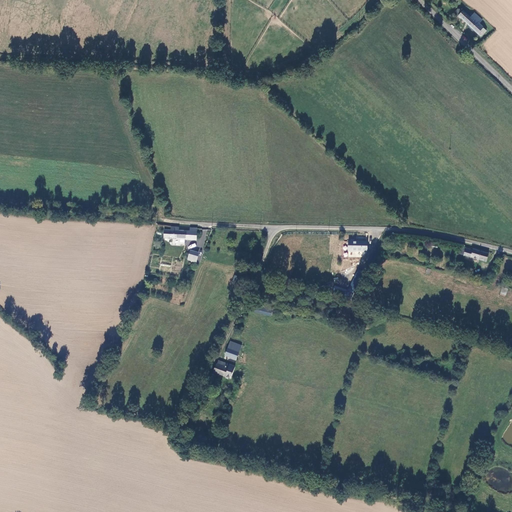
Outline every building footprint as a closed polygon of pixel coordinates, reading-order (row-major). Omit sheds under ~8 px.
[(458,16),(481,37),(487,31),(483,28),(484,28),(479,24),(482,21),(474,14),(470,18),(462,12),(461,13),(458,10),(455,13),(458,15),(458,16)] [(186,239),(186,231),(178,230),(178,227),(171,227),(171,230),(164,230),(164,239),(186,239)] [(186,239),(196,240),(196,231),(186,231),(186,239)] [(348,240),(347,251),(367,252),(367,241),(348,240)] [(460,255),(487,263),(488,254),(473,250),(473,251),(463,248),(460,255)] [(187,260),(196,263),(199,252),(190,250),(187,260)] [(250,258),(247,266),(253,269),(256,260),(250,258)] [(356,275),(348,296),(353,298),(363,273),(361,273),(359,277),(356,275)] [(505,296),(508,289),(502,287),(500,295),(505,296)] [(271,315),(273,308),(255,304),(253,311),(271,315)] [(228,349),(238,354),(242,346),(231,341),(228,349)] [(236,360),(238,354),(228,349),(225,356),(236,360)] [(231,378),(235,367),(231,366),(231,364),(218,360),(216,364),(215,364),(212,372),(218,373),(218,374),(231,378)]
